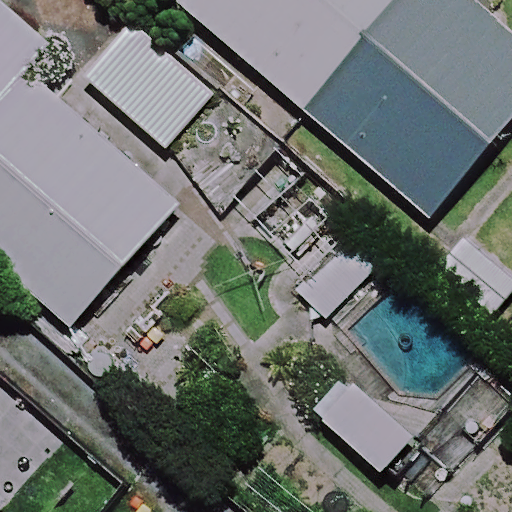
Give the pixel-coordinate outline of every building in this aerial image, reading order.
[(511,133),(511,38),(466,0),(188,0),(184,6),(436,222),(511,133)] [(53,52),(0,4),(0,263),(75,330),(180,212),(30,78),(53,52)] [(217,101),(136,25),(86,78),(167,155),(217,101)] [(474,359),(392,296),(354,345),(435,408),(474,359)] [(357,384),(325,419),(388,476),(420,441),(357,384)] [(0,511),(5,511),(12,506),(0,494),(0,511)]
